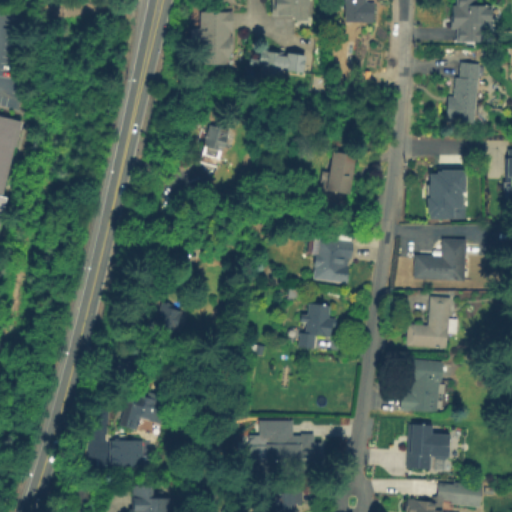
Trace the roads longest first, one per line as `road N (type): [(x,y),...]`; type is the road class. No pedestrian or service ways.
road 1 (secondary): [(155,0),(85,303),(24,511)]
road 2 (residential): [(399,0),(393,144),(349,511)]
